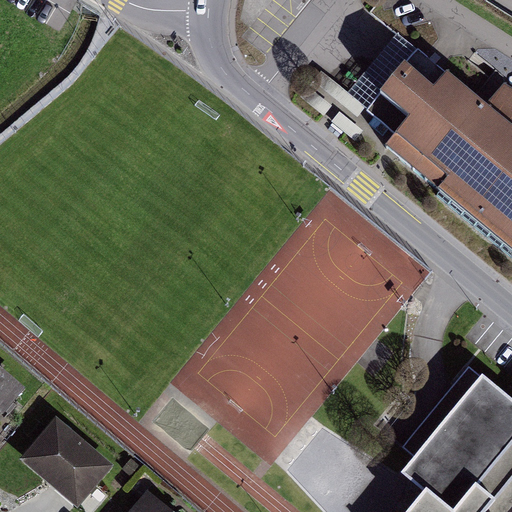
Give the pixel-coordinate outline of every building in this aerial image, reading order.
[(391,137),(381,152),(508,255),(511,257),(511,96),(498,87),(485,104),(417,54),(366,118),(391,137)] [(0,376),(0,425),(24,397),(0,376)] [(511,403),(511,404),(478,377),(398,478),(422,497),(408,511),(487,511),(511,481),(511,403)] [(55,421),(19,463),(75,511),(83,511),(117,473),(55,421)] [(167,511),(150,497),(136,511),(167,511)]
